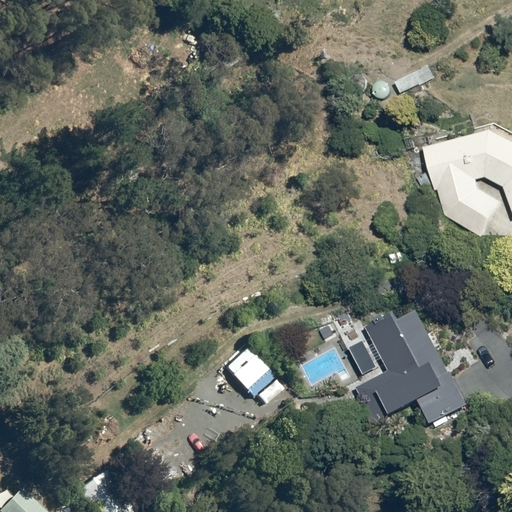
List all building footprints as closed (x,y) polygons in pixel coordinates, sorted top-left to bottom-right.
[(479,241),(502,203),(479,190),(479,180),(487,177),(504,186),(511,214),(511,132),(494,123),(422,144),(444,218),(479,241)] [(400,315),(393,301),(361,317),(389,372),(357,388),(369,411),(386,402),(392,415),(416,403),(429,427),(469,406),(418,307),(400,315)] [(183,416),(167,429),(146,447),(176,483),(206,458),(193,444),(201,437),(183,416)] [(132,511),(102,469),(75,488),(91,511),(132,511)] [(47,511),(19,485),(9,496),(0,487),(0,511),(47,511)]
